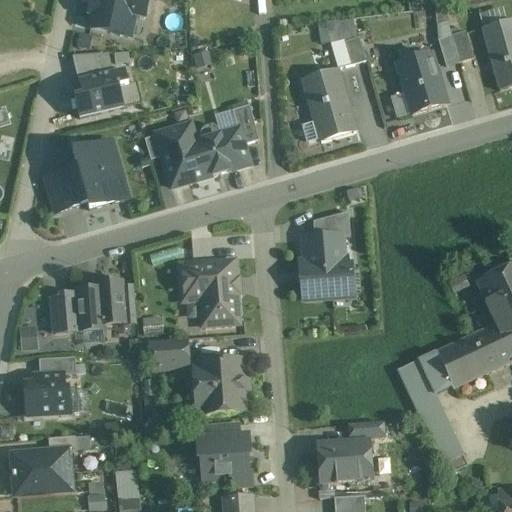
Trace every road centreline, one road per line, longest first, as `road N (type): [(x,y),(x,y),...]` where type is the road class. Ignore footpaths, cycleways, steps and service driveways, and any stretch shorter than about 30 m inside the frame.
road 1 (residential): [(291,511),(268,199)]
road 2 (residential): [(67,0),(13,270)]
road 3 (residential): [(268,199),(13,270)]
road 4 (residential): [(511,126),(268,199)]
